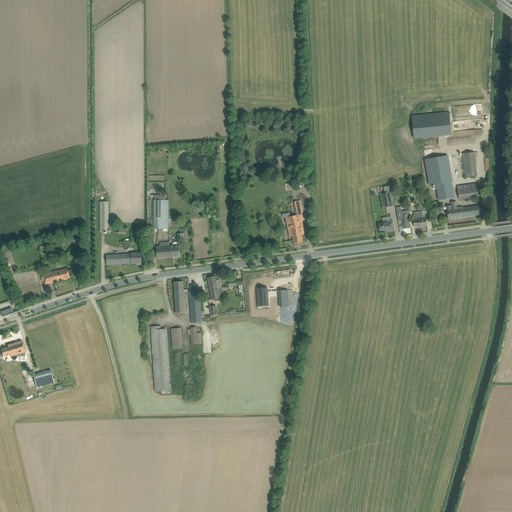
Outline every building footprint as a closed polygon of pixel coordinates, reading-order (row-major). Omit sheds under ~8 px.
[(453,117),(483,113),(482,103),(451,106),(453,117)] [(450,112),(412,116),(414,140),(452,136),(450,119),(450,112)] [(457,131),(483,130),(483,119),(476,119),(476,121),(457,122),(457,131)] [(474,153),(462,154),(465,177),(477,176),(474,153)] [(447,156),(426,159),(430,185),(436,184),(439,200),(454,197),(447,156)] [(480,197),(479,183),(457,186),(459,200),(480,197)] [(390,192),(383,194),(386,208),(393,206),(390,192)] [(155,200),(154,200),(154,228),(168,228),(168,200),(165,200),(165,195),(155,195),(155,200)] [(109,231),(108,202),(99,202),(100,232),(109,231)] [(451,206),(447,206),(448,214),(448,219),(466,217),(465,208),(464,208),(463,208),(463,207),(457,207),(456,202),(451,203),(451,206),(452,209),(451,210),(451,206)] [(291,217),(286,218),(289,237),(292,236),(294,244),(303,243),(301,234),(304,234),(302,220),(305,220),(304,215),(302,206),(295,207),(297,216),(291,217)] [(481,206),(465,208),(466,217),(482,215),(481,206)] [(423,220),(422,213),(414,214),(414,220),(413,220),(414,227),(418,226),(418,227),(427,226),(426,219),(423,220)] [(407,215),(402,215),(404,229),(411,228),(409,220),(408,220),(407,215)] [(394,230),(393,221),(383,222),(383,223),(379,224),(380,231),(388,230),(388,231),(394,230)] [(118,233),(117,234),(126,234),(126,228),(126,227),(126,225),(118,224),(118,227),(118,228),(118,233)] [(157,258),(179,257),(178,245),(170,245),(170,242),(160,243),(160,246),(157,246),(157,258)] [(132,264),(142,264),(141,253),(131,253),(131,254),(106,255),(107,265),(132,264)] [(46,285),(70,279),(68,269),(44,274),(46,285)] [(208,278),(209,286),(215,285),(215,289),(218,288),(222,288),(221,284),(220,281),(219,280),(216,281),(216,277),(208,278)] [(176,313),(185,312),(183,282),(174,282),(176,313)] [(191,291),(189,292),(189,296),(191,323),(202,322),(200,291),(195,291),(194,285),(192,285),(190,286),(191,291)] [(224,298),(222,288),(218,288),(215,289),(215,285),(209,286),(212,300),(214,300),(214,301),(215,302),(219,301),(220,300),(220,299),(224,298)] [(264,288),(254,288),(254,305),(265,305),(264,288)] [(10,289),(4,291),(8,301),(14,298),(10,289)] [(285,291),(276,291),(276,308),(285,308),(285,291)] [(211,316),(218,314),(216,305),(209,307),(211,316)] [(164,328),(164,329),(161,330),(161,326),(151,327),(155,392),(171,391),(167,327),(164,328)] [(190,330),(188,330),(189,335),(190,335),(191,345),(202,344),(201,333),(197,333),(196,327),(190,328),(190,330)] [(181,328),(172,329),(173,349),(182,349),(181,328)] [(8,347),(1,350),(2,354),(3,356),(10,354),(10,356),(13,356),(25,357),(26,352),(24,346),(22,341),(7,345),(8,347)] [(33,375),(37,387),(54,383),(50,370),(33,375)]
